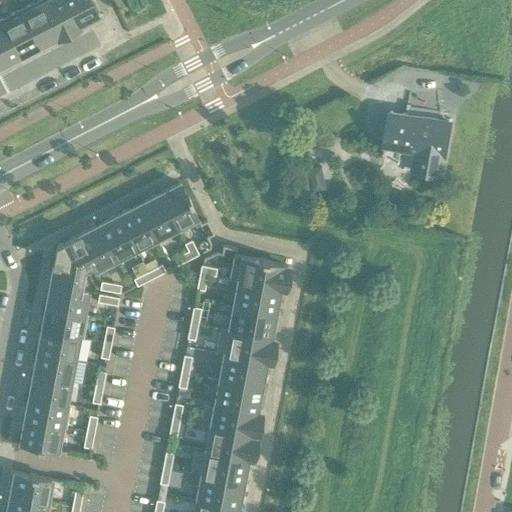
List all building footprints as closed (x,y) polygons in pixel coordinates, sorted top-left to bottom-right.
[(58,37),(39,0),(36,0),(19,9),(38,45),(56,35),(57,37),(58,37)] [(39,0),(58,37),(77,27),(63,0),(39,0)] [(63,0),(77,27),(78,27),(77,24),(96,15),(88,0),(63,0)] [(19,9),(0,19),(19,54),(38,45),(19,9)] [(0,18),(0,64),(19,54),(0,19),(0,18)] [(390,112),(384,147),(415,152),(412,172),(441,177),(450,122),(390,112)] [(179,182),(159,193),(178,231),(199,220),(189,202),(191,201),(188,196),(186,196),(179,182)] [(159,193),(138,203),(158,241),(178,231),(159,193)] [(138,203),(118,214),(137,252),(158,241),(138,203)] [(118,214),(97,224),(115,258),(134,248),(136,252),(137,252),(118,214)] [(97,224),(77,235),(94,268),(115,258),(97,224)] [(91,263),(92,265),(94,269),(94,268),(77,235),(56,245),(53,262),(83,268),(83,267),(91,263)] [(191,240),(184,243),(188,250),(191,258),(198,254),(191,240)] [(173,258),(177,265),(191,258),(188,250),(173,258)] [(279,288),(283,263),(265,260),(266,259),(260,257),(259,259),(234,254),(229,278),(279,288)] [(53,262),(53,265),(49,284),(86,291),(86,290),(79,289),(83,268),(53,262)] [(161,264),(160,265),(147,271),(151,278),(165,271),(161,264)] [(216,268),(200,265),(199,273),(207,274),(215,276),(216,268)] [(151,278),(147,271),(133,279),(137,286),(151,278)] [(204,290),(207,274),(199,273),(196,288),(204,290)] [(232,305),(274,313),(279,288),(229,278),(229,279),(237,281),(232,305)] [(109,291),(111,283),(101,281),(99,289),(109,291)] [(121,285),(111,283),(109,291),(119,292),(121,285)] [(45,306),(87,315),(87,314),(82,313),(86,291),(49,284),(45,306)] [(107,301),(108,295),(99,293),(97,301),(107,303),(107,301)] [(108,295),(107,301),(107,303),(117,305),(118,297),(108,295)] [(220,328),(269,337),(274,313),(232,305),(228,329),(220,327),(220,328)] [(40,329),(82,337),(87,315),(45,306),(40,329)] [(190,322),(198,323),(201,308),(193,306),(190,322)] [(195,339),(198,323),(190,322),(186,338),(195,339)] [(111,342),(114,327),(106,325),(103,341),(111,342)] [(269,337),(220,328),(215,352),(265,361),(269,337)] [(82,337),(40,329),(36,351),(73,359),(77,337),(82,338),(82,337)] [(111,342),(103,341),(100,357),(108,358),(111,342)] [(32,374),(69,381),(73,359),(36,351),(32,374)] [(218,378),(260,385),(265,361),(215,352),(215,353),(223,354),(218,378)] [(180,370),(188,372),(191,356),(183,355),(180,370)] [(94,386),(102,387),(105,372),(97,370),(94,386)] [(188,372),(180,370),(177,386),(186,388),(188,372)] [(28,396),(70,404),(70,403),(65,402),(69,381),(32,374),(28,396)] [(214,402),(255,410),(260,385),(218,378),(214,402)] [(102,387),(94,386),(91,402),(99,403),(102,387)] [(23,419),(65,427),(70,404),(28,396),(23,419)] [(209,426),(251,434),(255,410),(214,402),(209,426)] [(171,419),(179,420),(182,404),(174,403),(171,419)] [(94,432),(97,416),(89,415),(85,430),(94,432)] [(65,427),(23,419),(19,442),(34,445),(34,446),(40,447),(40,446),(56,449),(60,427),(65,427)] [(176,436),(179,420),(171,419),(168,434),(176,436)] [(205,450),(246,458),(251,434),(209,426),(205,450)] [(94,432),(85,430),(82,446),(91,448),(94,432)] [(246,458),(205,450),(200,474),(242,482),(246,458)] [(173,453),(165,451),(162,467),(170,468),(173,453)] [(170,468),(162,467),(159,483),(167,484),(170,468)] [(46,501),(50,479),(51,478),(35,475),(35,473),(29,472),(29,474),(13,471),(9,494),(46,501)] [(195,498),(237,506),(242,482),(200,474),(195,498)] [(71,506),(79,508),(82,492),(74,490),(71,506)] [(5,511),(44,511),(46,501),(9,494),(5,511)] [(235,511),(237,506),(195,498),(192,511),(235,511)] [(153,511),(161,511),(164,501),(156,499),(153,511)]
